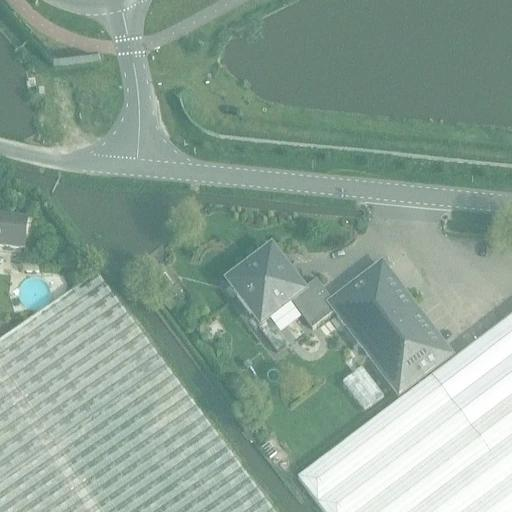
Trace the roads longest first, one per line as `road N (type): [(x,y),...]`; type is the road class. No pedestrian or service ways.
road 1 (unclassified): [(136,168),(511,209)]
road 2 (unclassified): [(136,168),(139,106),(117,0)]
road 3 (unclassified): [(0,146),(136,168)]
